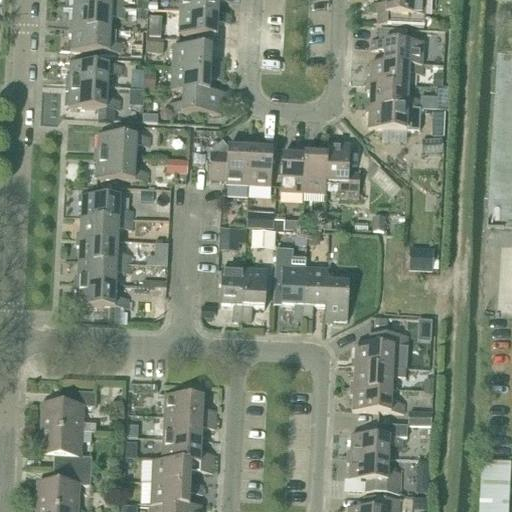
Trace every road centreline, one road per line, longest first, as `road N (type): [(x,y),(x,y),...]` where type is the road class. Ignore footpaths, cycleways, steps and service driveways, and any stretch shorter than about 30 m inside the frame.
road 1 (residential): [(10,340),(27,0)]
road 2 (residential): [(254,0),(250,98),(261,110),(310,112),(332,100),(339,0)]
road 3 (residential): [(237,350),(10,340)]
road 4 (residential): [(313,511),(320,372),(315,359),(297,352)]
road 5 (residential): [(237,350),(230,511)]
